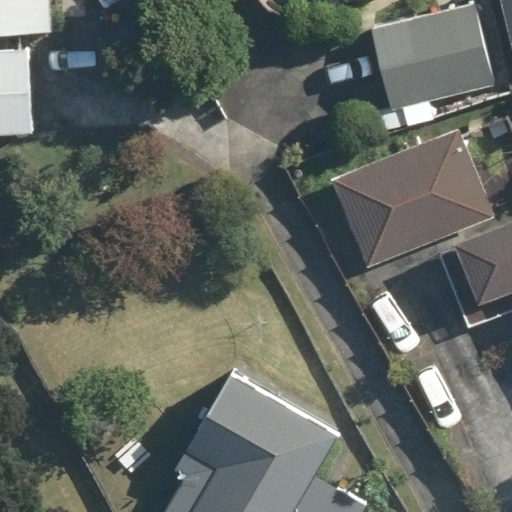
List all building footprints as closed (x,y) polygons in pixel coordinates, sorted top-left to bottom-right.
[(0,0),(0,17),(65,18),(64,0),(0,0)] [(492,0),(449,0),(372,20),(395,105),(511,74),(492,0)] [(48,39),(0,39),(0,132),(50,131),(48,39)] [(500,208),(466,121),(336,172),(370,259),(500,208)] [(511,216),(471,231),(474,240),(449,249),(474,320),(511,307),(511,216)] [(352,428),(247,361),(199,437),(230,457),(194,511),(370,511),(379,498),(328,465),(352,428)]
